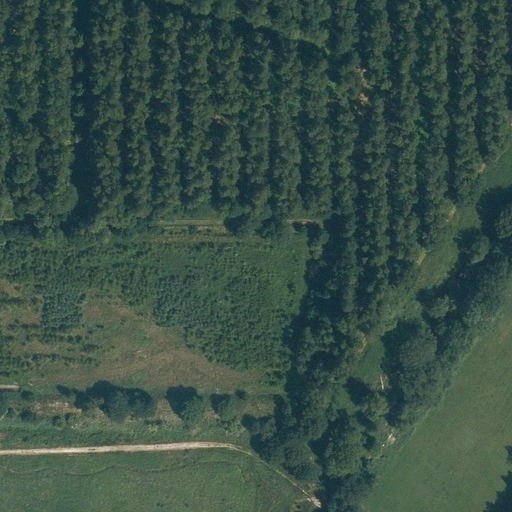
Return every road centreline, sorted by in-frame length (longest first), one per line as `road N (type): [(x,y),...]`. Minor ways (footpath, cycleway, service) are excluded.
road 1 (track): [(320,450),(310,408),(323,228),(0,221)]
road 2 (track): [(0,453),(231,447),(325,510)]
road 3 (track): [(323,228),(310,206),(0,208)]
road 4 (track): [(312,385),(351,355),(511,123)]
road 5 (track): [(320,450),(511,185)]
road 6 (track): [(81,207),(82,0)]
